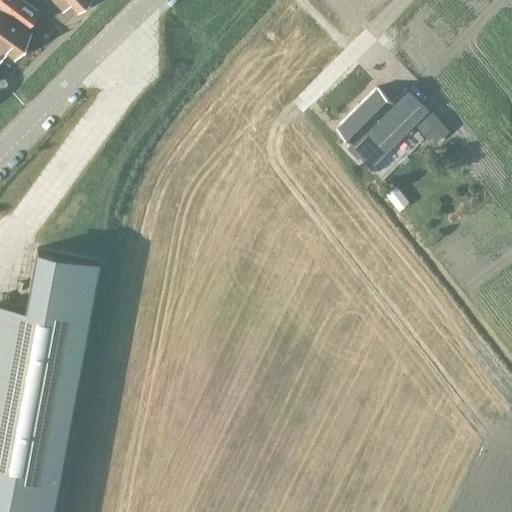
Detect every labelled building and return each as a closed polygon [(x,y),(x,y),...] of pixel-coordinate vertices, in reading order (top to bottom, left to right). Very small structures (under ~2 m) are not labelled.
[(0,0),(0,7),(25,27),(37,11),(21,0),(0,0)] [(51,0),(60,9),(68,1),(76,10),(87,0),(51,0)] [(13,57),(29,33),(0,11),(0,56),(5,50),(13,57)] [(374,86),(334,126),(349,141),(345,146),(355,156),(358,153),(368,164),(424,108),(403,87),(389,101),(374,86)] [(429,109),(418,119),(435,138),(446,129),(429,109)] [(35,244),(24,304),(0,299),(0,511),(45,511),(93,255),(35,244)]
